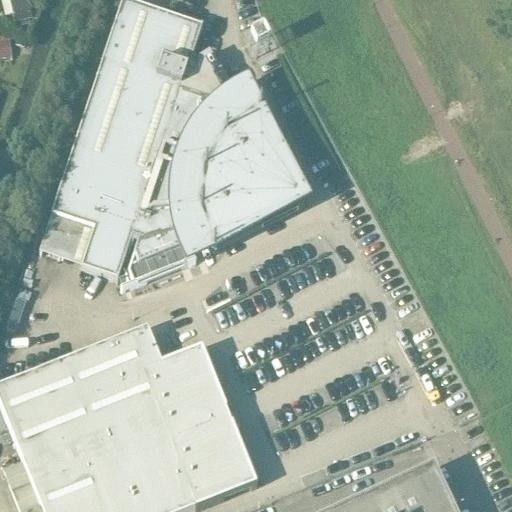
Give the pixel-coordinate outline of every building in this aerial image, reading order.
[(31,21),(25,0),(8,0),(6,1),(13,26),(31,21)] [(122,6),(52,218),(94,232),(81,271),(80,274),(116,285),(115,287),(117,287),(124,266),(127,257),(131,243),(138,245),(136,249),(133,259),(139,269),(150,265),(161,261),(176,255),(189,250),(190,255),(202,250),(200,245),(202,245),(211,241),(215,248),(217,252),(305,208),(261,119),(257,121),(250,125),(245,117),(230,93),(222,79),(208,57),(204,60),(198,64),(193,78),(187,76),(192,61),(195,52),(202,31),(201,31),(200,32),(122,6)] [(0,61),(11,61),(9,43),(0,43),(0,61)] [(242,471),(219,443),(215,436),(210,430),(206,423),(202,416),(198,409),(195,402),(191,395),(188,388),(185,381),(183,381),(184,383),(169,390),(146,333),(0,390),(0,411),(22,466),(2,473),(17,511),(33,511),(39,510),(39,511),(197,511),(238,496),(242,471)] [(349,511),(448,511),(431,474),(349,511)]
